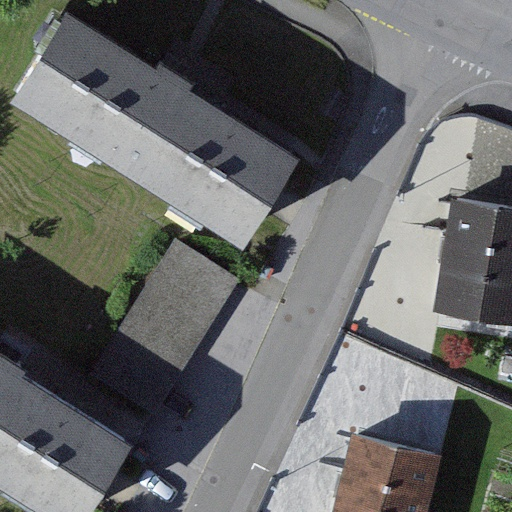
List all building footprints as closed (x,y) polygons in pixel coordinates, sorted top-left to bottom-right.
[(169,70),(71,10),(16,99),(242,237),(296,149),(169,70)] [(511,200),(456,194),(451,238),(444,305),(511,312),(511,200)] [(248,275),(184,235),(99,371),(163,411),(248,275)] [(7,364),(0,359),(0,481),(49,511),(79,511),(126,437),(7,364)] [(430,511),(443,455),(360,437),(347,493),(343,511),(430,511)]
